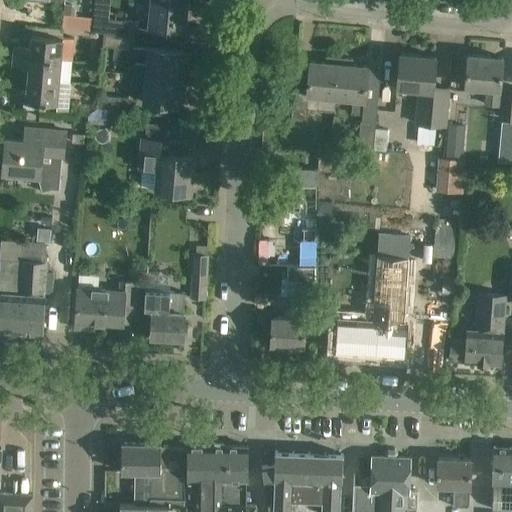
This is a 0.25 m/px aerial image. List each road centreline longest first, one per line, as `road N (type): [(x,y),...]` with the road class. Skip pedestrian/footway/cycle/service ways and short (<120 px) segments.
road 1 (residential): [(226,397),(251,0)]
road 2 (tertiary): [(511,413),(226,397)]
road 3 (residential): [(281,0),(511,16)]
road 4 (tertiary): [(226,397),(108,394),(77,405)]
